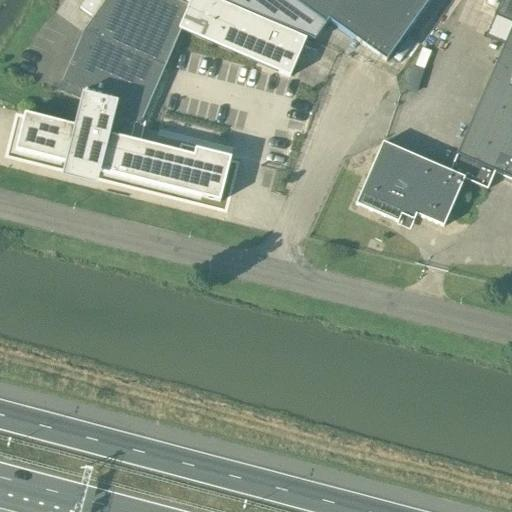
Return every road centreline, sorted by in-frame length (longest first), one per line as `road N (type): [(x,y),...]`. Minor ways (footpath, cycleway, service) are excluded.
road 1 (unclassified): [(511,335),(0,207)]
road 2 (unknown): [(273,276),(358,105),(369,98),(415,109),(440,102),(483,0)]
road 3 (motorway): [(356,511),(0,417)]
road 4 (motorway): [(0,478),(126,511)]
